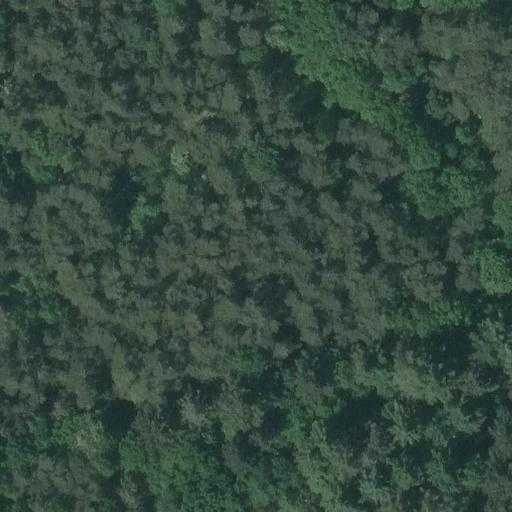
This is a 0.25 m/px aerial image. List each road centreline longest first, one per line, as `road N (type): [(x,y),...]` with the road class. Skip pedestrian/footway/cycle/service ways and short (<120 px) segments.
road 1 (track): [(511,310),(134,416),(0,143)]
road 2 (track): [(316,0),(487,190)]
